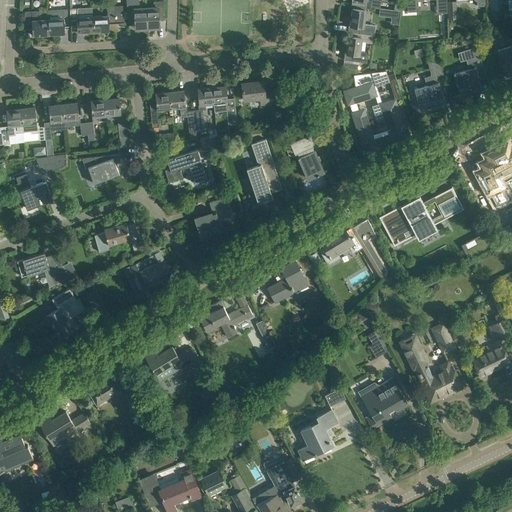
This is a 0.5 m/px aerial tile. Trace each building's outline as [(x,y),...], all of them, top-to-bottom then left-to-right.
[(351,0),(351,4),(380,8),(381,0),(351,0)] [(402,0),(395,0),(394,10),(401,11),(402,0)] [(406,0),(407,10),(416,9),(415,0),(438,0),(438,4),(447,4),(446,0),(406,0)] [(153,8),(146,8),(148,28),(156,27),(156,25),(160,25),(160,20),(163,20),(164,20),(164,1),(153,1),(153,8)] [(148,28),(146,8),(138,8),(138,2),(126,3),(128,22),(134,22),(135,28),(148,28)] [(456,2),(448,2),(449,19),(457,19),(456,2)] [(93,16),(93,31),(95,31),(95,33),(100,32),(100,31),(109,30),(109,24),(124,23),(123,5),(107,6),(107,15),(93,16)] [(70,26),(70,30),(78,30),(78,32),(87,31),(87,33),(92,33),(92,31),(93,31),(93,16),(92,7),(69,8),(70,26)] [(69,8),(47,10),(47,19),(48,34),(50,34),(50,35),(55,35),(55,33),(64,33),(64,26),(70,26),(69,8)] [(363,23),(365,10),(353,8),(350,25),(348,25),(347,32),(349,32),(362,34),(374,35),(375,25),(363,23)] [(48,34),(47,19),(40,19),(39,10),(25,11),(26,29),(33,28),(33,35),(42,34),(42,36),(47,36),(47,34),(48,34)] [(511,43),(508,31),(496,32),(501,48),(497,49),(506,76),(506,75),(507,77),(511,75),(511,43)] [(359,50),(362,34),(349,32),(346,53),(345,53),(344,60),(366,63),(367,56),(366,54),(365,52),(364,51),(359,50)] [(478,76),(485,74),(478,50),(474,51),(473,48),(463,51),(468,69),(454,73),(457,83),(456,83),(457,85),(460,93),(461,93),(460,91),(468,89),(468,91),(481,87),(478,76)] [(440,86),(446,84),(439,60),(431,62),(434,74),(424,77),(427,85),(414,89),(420,109),(445,102),(440,86)] [(406,135),(394,97),(394,98),(394,100),(382,104),(376,85),(388,81),(389,81),(386,70),(353,74),(353,75),(355,75),(359,86),(345,90),(362,142),(390,133),(392,140),(406,135)] [(282,101),(280,88),(264,90),(263,81),(262,81),(243,83),(242,83),(244,99),(261,97),(261,104),(282,101)] [(234,98),(227,99),(226,85),(211,86),(214,103),(214,109),(229,107),(230,114),(227,114),(228,125),(237,124),(234,98)] [(205,104),(214,103),(211,86),(197,88),(199,104),(198,104),(199,109),(193,110),(194,123),(203,122),(202,110),(206,110),(205,104)] [(169,91),(171,108),(180,107),(181,117),(187,117),(188,124),(194,123),(193,110),(187,111),(186,106),(184,89),(169,91)] [(157,110),(171,108),(169,91),(155,93),(156,99),(149,99),(152,127),(158,126),(157,115),(158,115),(157,110)] [(121,114),(121,109),(119,97),(105,98),(107,115),(121,114)] [(107,120),(107,115),(105,98),(91,100),(93,117),(98,116),(99,121),(107,120)] [(66,126),(80,124),(81,124),(80,122),(80,117),(79,117),(77,101),(63,103),(66,126)] [(50,126),(44,127),(46,139),(52,138),(51,130),(66,129),(66,126),(63,103),(49,105),(50,121),(49,121),(49,122),(50,126)] [(21,108),(24,132),(31,131),(32,133),(39,132),(39,140),(46,139),(44,127),(39,127),(38,122),(37,122),(35,106),(21,108)] [(16,133),(24,132),(21,108),(6,109),(8,125),(7,125),(7,126),(2,126),(3,144),(10,143),(9,136),(16,135),(16,133)] [(120,147),(131,146),(127,109),(121,109),(121,114),(107,115),(107,120),(117,119),(120,147)] [(86,122),(88,134),(88,140),(95,140),(93,121),(86,122)] [(315,150),(314,150),(312,145),(308,135),(291,143),(298,158),(300,158),(309,177),(308,178),(316,175),(317,175),(319,174),(324,172),(315,150)] [(216,137),(201,138),(202,149),(219,148),(216,137)] [(270,191),(281,188),(281,189),(282,188),(266,138),(251,143),(253,149),(255,148),(260,164),(246,168),(258,202),(263,201),(263,202),(268,200),(267,199),(273,197),(270,191)] [(478,173),(477,173),(478,174),(479,174),(480,177),(479,177),(480,178),(481,178),(482,181),(483,183),(483,182),(485,185),(484,185),(485,187),(485,186),(487,190),(488,191),(489,194),(495,205),(510,197),(500,178),(511,172),(511,144),(510,146),(508,142),(507,140),(505,142),(504,140),(504,141),(504,142),(500,144),(500,143),(499,143),(500,144),(492,148),(492,147),(491,147),(492,148),(488,151),(487,149),(487,150),(487,151),(485,152),(486,154),(486,153),(488,157),(481,161),(482,163),(485,168),(477,171),(478,173)] [(34,148),(35,155),(46,154),(45,147),(34,148)] [(170,168),(165,170),(168,181),(182,176),(180,169),(189,166),(195,183),(197,182),(207,179),(198,149),(176,155),(167,158),(170,168)] [(47,155),(47,157),(52,170),(65,165),(64,153),(47,155)] [(119,154),(94,157),(82,158),(82,159),(83,159),(86,168),(88,168),(94,183),(119,174),(115,163),(120,161),(119,154)] [(52,170),(47,157),(36,161),(41,174),(52,170)] [(46,182),(31,187),(30,184),(31,183),(30,180),(29,181),(26,175),(16,179),(27,208),(52,199),(46,182)] [(415,234),(417,238),(436,228),(434,224),(432,221),(424,206),(436,200),(444,215),(462,206),(452,187),(423,202),(420,195),(400,205),(379,217),(391,239),(412,227),(413,230),(415,234)] [(218,217),(232,213),(227,198),(211,203),(214,212),(194,218),(200,235),(221,229),(218,217)] [(71,202),(65,204),(68,214),(75,211),(71,202)] [(109,245),(130,238),(132,245),(135,255),(143,251),(140,242),(135,222),(127,224),(126,222),(104,229),(105,232),(94,235),(99,252),(110,249),(109,245)] [(369,235),(374,232),(369,224),(364,227),(363,225),(353,231),(355,234),(350,237),(342,224),(335,229),(337,231),(321,241),(324,247),(319,250),(328,265),(340,257),(338,253),(338,252),(353,243),(356,248),(362,244),(361,242),(370,237),(369,235)] [(489,232),(475,239),(478,243),(466,249),(471,257),(485,249),(496,244),(489,232)] [(130,266),(142,288),(142,289),(165,277),(163,274),(169,271),(159,251),(130,266)] [(316,264),(321,260),(316,252),(311,255),(316,264)] [(20,269),(25,268),(27,274),(49,268),(54,284),(49,287),(50,287),(68,277),(57,255),(46,259),(44,253),(17,261),(20,269)] [(268,287),(275,301),(308,284),(295,259),(281,266),(287,277),(268,287)] [(76,299),(70,288),(52,299),(53,299),(58,308),(46,315),(60,339),(79,328),(75,322),(74,322),(71,318),(85,309),(79,297),(76,299)] [(226,337),(237,331),(235,327),(236,327),(235,324),(233,325),(233,324),(252,313),(242,293),(236,297),(241,307),(228,314),(220,300),(211,304),(214,310),(200,317),(206,330),(219,323),(226,337)] [(439,314),(427,320),(440,346),(452,341),(439,314)] [(331,316),(320,328),(326,335),(338,323),(331,316)] [(510,335),(502,319),(495,323),(502,339),(510,335)] [(386,346),(376,330),(370,334),(379,350),(386,346)] [(269,334),(263,337),(268,349),(275,345),(269,334)] [(413,334),(398,341),(413,372),(414,371),(417,378),(420,376),(431,399),(441,394),(441,392),(461,382),(454,367),(451,369),(448,361),(440,365),(443,372),(433,376),(413,334)] [(0,373),(1,374),(0,371),(0,356),(1,356),(2,361),(5,360),(7,366),(8,366),(10,371),(13,369),(12,364),(23,360),(12,341),(0,345),(0,373)] [(493,367),(509,360),(500,341),(487,347),(489,352),(473,360),(480,375),(494,369),(493,367)] [(177,369),(197,358),(190,347),(178,355),(172,345),(158,354),(155,348),(144,355),(155,373),(173,363),(177,369)] [(292,353),(283,358),(287,364),(296,358),(292,353)] [(307,373),(317,368),(313,359),(303,364),(307,373)] [(208,370),(203,373),(215,394),(220,391),(208,370)] [(123,393),(127,391),(120,379),(116,381),(112,374),(88,389),(97,403),(114,393),(116,398),(123,393)] [(408,404),(392,377),(361,396),(372,413),(366,416),(372,428),(392,416),(389,412),(395,409),(396,411),(408,404)] [(127,401),(134,412),(147,405),(140,393),(127,401)] [(330,393),(325,395),(330,406),(335,404),(330,393)] [(332,409),(317,416),(319,421),(302,429),(309,444),(298,449),(303,460),(304,460),(303,458),(314,453),(314,454),(316,453),(316,452),(322,449),(322,451),(334,445),(332,446),(327,436),(332,434),(329,427),(338,422),(332,409)] [(37,420),(53,446),(91,423),(84,412),(71,420),(66,410),(52,419),(48,413),(37,420)] [(219,437),(220,438),(228,450),(247,437),(246,435),(238,424),(219,437)] [(33,457),(28,445),(25,446),(20,434),(7,439),(10,446),(6,448),(0,432),(0,465),(12,461),(13,465),(33,457)] [(292,481),(301,476),(292,458),(268,470),(271,477),(275,485),(278,491),(280,496),(285,494),(291,505),(296,503),(297,504),(301,502),(301,500),(305,498),(300,488),(297,490),(295,486),(294,486),(292,481)] [(153,474),(139,480),(149,503),(162,498),(167,511),(177,511),(174,502),(192,495),(193,498),(203,494),(197,478),(193,468),(192,468),(188,470),(184,461),(178,463),(179,465),(154,475),(153,474)] [(219,471),(201,480),(209,496),(227,486),(219,471)] [(113,472),(106,476),(109,481),(116,477),(113,472)] [(258,511),(239,476),(231,480),(238,493),(232,496),(241,511),(258,511)] [(107,480),(102,481),(106,492),(111,490),(107,480)] [(62,500),(64,500),(61,489),(59,490),(57,484),(49,486),(51,492),(50,493),(54,503),(56,502),(57,503),(61,502),(62,500)] [(282,511),(288,509),(279,494),(259,505),(263,511),(282,511)]
